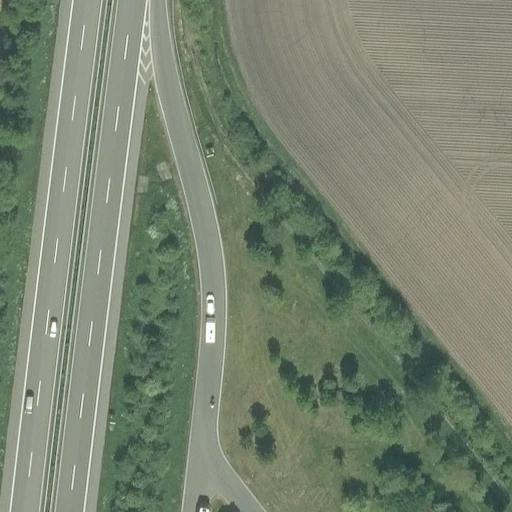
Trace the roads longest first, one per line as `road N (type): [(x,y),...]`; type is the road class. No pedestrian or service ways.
road 1 (motorway): [(86,0),(18,511)]
road 2 (motorway): [(75,511),(135,0)]
